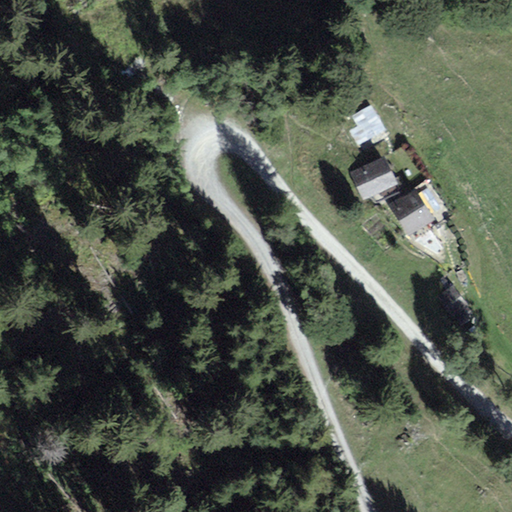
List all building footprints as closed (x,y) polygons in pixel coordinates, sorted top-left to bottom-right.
[(344,114),(356,139),(385,125),(372,100),(344,114)] [(385,131),(365,135),(369,158),(390,154),(385,131)] [(387,159),(351,175),(363,202),(399,186),(387,159)] [(418,191),(390,208),(408,238),(436,221),(418,191)] [(452,288),(435,303),(451,321),(468,307),(452,288)]
